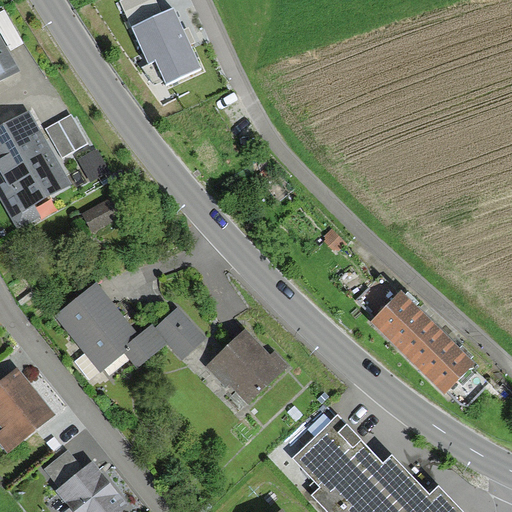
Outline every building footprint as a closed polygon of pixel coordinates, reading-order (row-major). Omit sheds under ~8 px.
[(189,42),(175,10),(164,15),(156,0),(121,0),(119,1),(149,66),(155,63),(167,88),(203,72),(189,42)] [(0,84),(22,72),(0,33),(0,84)] [(71,186),(29,113),(0,129),(0,195),(19,228),(40,216),(35,207),(71,186)] [(72,115),(46,130),(63,159),(89,144),(72,115)] [(98,149),(77,161),(91,184),(112,172),(98,149)] [(124,216),(112,194),(82,210),(94,232),(124,216)] [(333,231),(323,239),(336,254),(345,246),(333,231)] [(423,314),(401,293),(399,295),(381,276),(358,300),(378,320),(373,325),(445,397),(449,393),(461,405),(469,407),(490,385),(474,369),(476,367),(453,344),(423,314)] [(123,349),(139,337),(125,319),(98,285),(57,316),(102,373),(127,354),(123,349)] [(205,340),(180,310),(156,331),(169,346),(181,360),(205,340)] [(140,369),(169,346),(156,331),(152,326),(139,337),(123,349),(127,354),(140,369)] [(290,368),(276,353),(271,357),(246,330),(224,351),(205,369),(227,391),(230,388),(249,407),(290,368)] [(30,385),(18,370),(2,383),(0,384),(0,426),(4,433),(0,436),(0,442),(9,453),(55,417),(30,385)] [(384,468),(336,418),(291,461),(318,490),(310,497),(324,511),(458,511),(439,492),(431,501),(392,460),(384,468)] [(69,421),(58,428),(66,439),(77,432),(69,421)] [(123,511),(129,507),(118,493),(94,464),(86,470),(70,450),(45,470),(61,490),(57,493),(70,509),(66,511),(123,511)]
